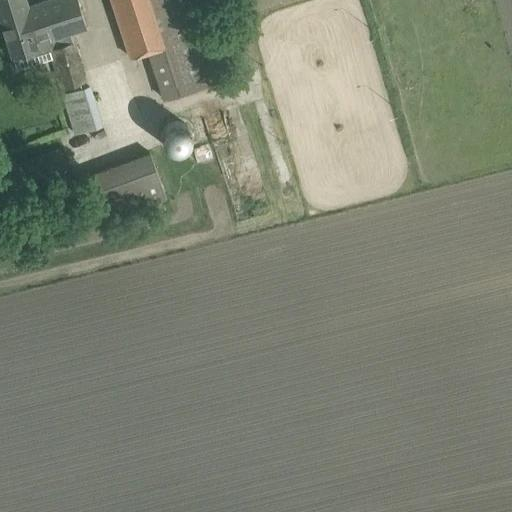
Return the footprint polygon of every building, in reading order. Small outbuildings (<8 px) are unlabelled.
[(0,0),(0,17),(12,56),(49,45),(75,37),(73,32),(87,27),(78,0),(40,0),(28,4),(26,0),(0,0)] [(112,0),(131,56),(149,50),(164,45),(149,0),(112,0)] [(149,0),(164,45),(149,50),(165,98),(230,77),(204,0),(149,0)] [(49,45),(62,88),(88,80),(75,37),(49,45)] [(101,124),(89,86),(63,94),(75,133),(101,124)] [(162,135),(162,136),(162,138),(163,140),(163,141),(164,143),(165,144),(166,145),(167,146),(168,148),(169,148),(171,149),(172,150),(174,150),(176,151),(177,151),(179,151),(181,150),(182,150),(184,149),(185,148),(186,148),(188,146),(189,145),(190,144),(191,143),(191,141),(192,140),(192,138),(192,136),(192,135),(192,133),(192,132),(191,130),(191,128),(190,127),(189,126),(188,125),(186,123),(185,123),(184,122),(182,121),(181,121),(179,121),(177,120),(176,120),(174,121),(173,121),(171,122),(170,123),(168,123),(167,125),(166,126),(165,127),(164,128),(163,130),(163,131),(162,133),(162,135)] [(1,172),(13,201),(72,178),(61,148),(1,172)] [(167,197),(150,152),(75,179),(92,225),(167,197)]
